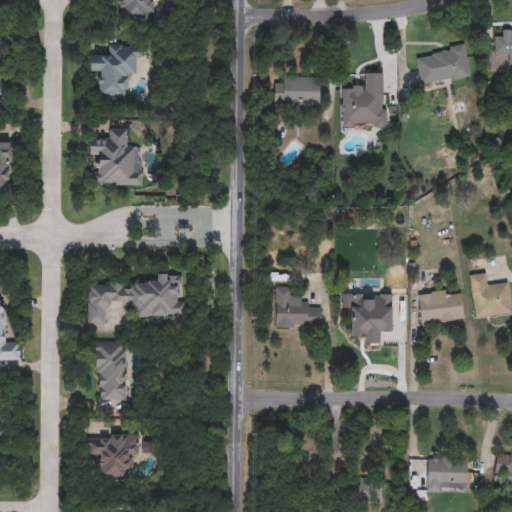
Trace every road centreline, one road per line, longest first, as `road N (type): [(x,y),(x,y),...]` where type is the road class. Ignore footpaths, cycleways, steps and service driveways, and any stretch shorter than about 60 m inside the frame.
road 1 (tertiary): [(235,511),(239,0)]
road 2 (residential): [(52,237),(46,511)]
road 3 (residential): [(237,401),(511,403)]
road 4 (residential): [(53,0),(52,237)]
road 5 (residential): [(239,17),(406,14),(457,0)]
road 6 (residential): [(0,237),(141,236)]
